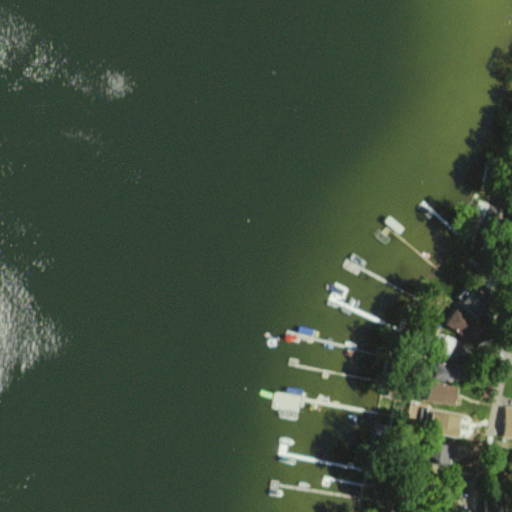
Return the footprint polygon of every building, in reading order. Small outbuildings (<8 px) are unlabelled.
[(468,289),(459,302),(473,313),(483,299),(468,289)] [(452,366),(433,366),(433,380),(453,380),(452,366)] [(424,400),(451,406),(455,387),(429,381),(424,400)] [(511,406),(503,406),(503,436),(511,436),(511,406)] [(456,435),(458,412),(424,410),(423,433),(456,435)] [(442,467),(451,451),(437,443),(429,459),(442,467)]
